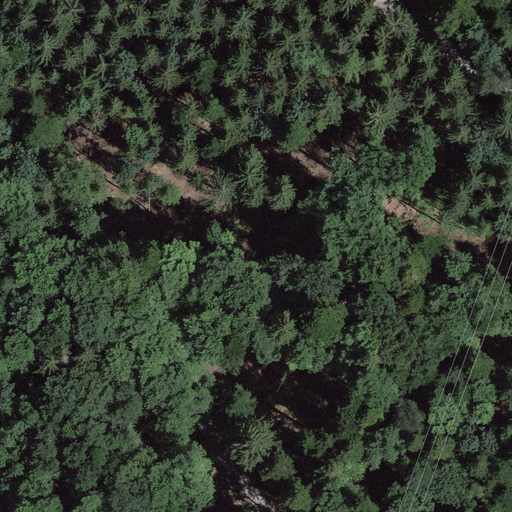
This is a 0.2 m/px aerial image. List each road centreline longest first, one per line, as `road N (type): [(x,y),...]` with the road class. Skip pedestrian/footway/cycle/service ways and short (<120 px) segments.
road 1 (track): [(0,132),(27,176),(88,210),(137,265),(181,374),(271,511)]
road 2 (track): [(371,0),(511,92)]
